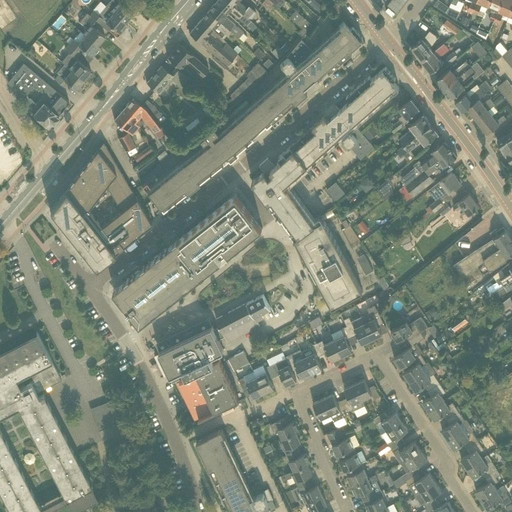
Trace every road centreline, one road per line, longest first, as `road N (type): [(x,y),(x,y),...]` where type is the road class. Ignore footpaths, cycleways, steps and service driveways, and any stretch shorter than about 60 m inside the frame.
road 1 (residential): [(386,40),(89,288)]
road 2 (secondary): [(0,226),(193,0)]
road 3 (tertiary): [(511,208),(386,40)]
road 4 (residential): [(472,511),(376,357)]
road 5 (residential): [(89,288),(127,342),(175,440)]
road 6 (residential): [(175,440),(296,395)]
road 7 (residential): [(346,511),(296,395)]
